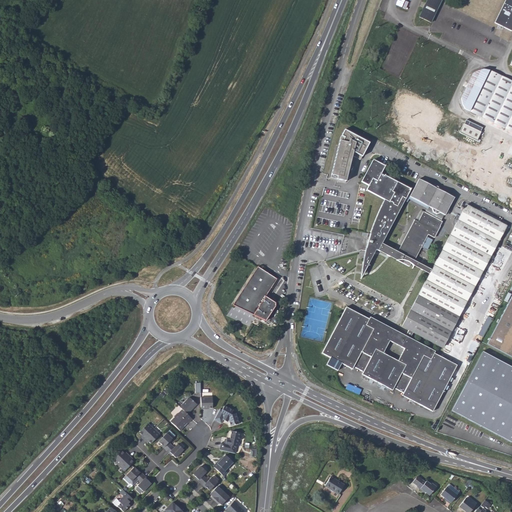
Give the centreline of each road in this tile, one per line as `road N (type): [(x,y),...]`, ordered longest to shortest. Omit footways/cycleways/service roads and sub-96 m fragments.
road 1 (unclassified): [(285,385),(305,199),(362,0)]
road 2 (secondary): [(196,302),(285,144),(339,6)]
road 3 (secondary): [(339,6),(239,203),(176,288)]
road 4 (tertiary): [(511,474),(448,456),(285,385)]
road 5 (secondary): [(7,511),(168,338)]
road 6 (secondary): [(149,324),(0,504)]
road 7 (tertiary): [(149,300),(119,289),(58,314),(0,316)]
road 8 (track): [(36,511),(112,437),(137,445)]
road 9 (tertiary): [(264,511),(285,385)]
